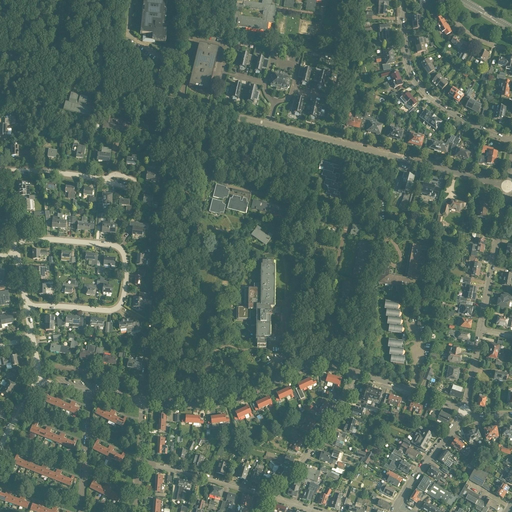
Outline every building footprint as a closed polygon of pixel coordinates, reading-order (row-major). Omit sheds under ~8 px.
[(146,38),(165,44),(166,31),(164,31),(167,0),(143,0),(140,34),(146,35),(145,38),(146,38)] [(419,0),(420,4),(418,7),(422,10),(422,11),(427,11),(430,4),(427,2),(427,3),(423,1),(420,0),(419,0)] [(377,8),(377,15),(386,16),(387,7),(379,6),(379,8),(377,8)] [(263,11),(240,8),(238,18),(261,22),(263,11)] [(438,26),(440,29),(442,32),(444,31),(446,35),(451,32),(447,25),(446,25),(443,20),(442,20),(439,15),(438,16),(437,16),(436,17),(435,17),(434,18),(438,25),(438,26)] [(388,32),(378,33),(379,42),(389,41),(388,32)] [(465,48),(467,44),(464,42),(458,38),(457,39),(455,37),(451,42),(459,49),(461,46),(465,48)] [(217,58),(215,57),(216,54),(218,54),(219,50),(210,48),(209,53),(207,53),(208,48),(199,45),(198,49),(200,50),(199,53),(197,53),(196,59),(198,60),(197,63),(195,63),(193,69),(195,70),(194,74),(192,73),(189,87),(195,88),(196,87),(203,88),(202,90),(209,92),(212,78),(210,77),(211,74),(213,74),(214,68),(212,67),(213,64),(215,64),(217,58)] [(424,45),(416,47),(417,53),(425,51),(424,45)] [(461,54),(459,58),(463,61),(468,50),(465,49),(462,54),(461,54)] [(478,55),(476,58),(481,60),(480,62),(484,63),(484,62),(485,62),(487,57),(488,57),(489,54),(481,50),(479,55),(478,55)] [(392,51),(383,52),(384,59),(393,57),(392,54),(393,53),(393,52),(392,51)] [(242,55),(239,67),(245,69),(245,68),(246,65),(251,66),(253,57),(246,55),(244,54),(244,55),(242,54),(242,55)] [(385,65),(382,65),(383,71),(391,69),(390,64),(394,63),(394,62),(395,62),(394,60),(393,57),(384,59),(385,65)] [(254,71),(261,72),(262,69),(266,70),(269,61),(262,59),(262,58),(260,58),(260,59),(258,58),(255,71),(254,71)] [(498,65),(506,67),(507,60),(499,58),(498,65)] [(428,59),(421,64),(424,69),(431,65),(434,63),(432,60),(429,62),(428,59)] [(431,65),(424,69),(427,75),(430,73),(432,75),(436,73),(435,70),(431,65)] [(311,71),(309,71),(309,70),(307,69),(306,70),(300,68),(298,77),(302,79),(302,82),(301,82),(308,84),(307,84),(310,71),(311,71)] [(323,87),(324,83),(327,84),(330,72),(317,69),(316,69),(313,81),(318,82),(317,86),(323,88),(323,87)] [(484,70),(481,81),(488,82),(488,75),(489,74),(489,71),(484,70)] [(391,80),(392,82),(400,79),(397,73),(391,76),(393,79),(391,80)] [(288,84),(290,79),(274,75),(270,86),(281,89),(287,91),(287,89),(289,88),(290,85),(288,84)] [(432,81),(437,85),(443,79),(438,75),(432,81)] [(388,84),(384,86),(385,88),(388,86),(389,87),(393,86),(394,89),(397,88),(398,90),(402,88),(401,86),(403,85),(400,79),(392,82),(388,84)] [(443,79),(437,85),(442,90),(447,84),(443,79)] [(502,81),(500,89),(509,90),(510,90),(511,87),(509,87),(510,83),(502,81)] [(232,97),(238,99),(241,85),(239,85),(239,84),(237,83),(237,84),(235,84),(234,87),(231,86),(230,94),(233,94),(232,97)] [(247,101),(254,103),(253,102),(254,100),(257,100),(259,93),(256,92),(256,89),(257,89),(255,89),(255,88),(253,87),(253,88),(250,88),(251,88),(247,101)] [(450,97),(453,99),(459,91),(457,89),(456,90),(453,88),(447,95),(448,96),(450,98),(450,97)] [(509,90),(500,89),(499,88),(498,92),(501,92),(501,97),(501,98),(507,99),(507,98),(509,90)] [(459,91),(453,99),(455,101),(457,103),(457,102),(458,103),(463,96),(460,93),(461,92),(459,91)] [(76,116),(82,118),(82,117),(89,119),(90,118),(92,110),(91,109),(85,108),(86,107),(89,99),(88,98),(81,96),(79,97),(79,96),(71,94),(70,94),(68,102),(69,103),(66,102),(64,103),(62,110),(63,111),(67,112),(66,114),(73,115),(73,114),(76,115),(76,116)] [(399,99),(405,105),(406,104),(412,99),(408,94),(403,97),(402,96),(399,99)] [(294,113),(300,114),(303,101),(304,101),(301,100),(302,99),(299,99),(299,100),(297,99),(297,102),(294,101),(292,109),(295,110),(294,113),(294,112),(294,113)] [(412,99),(406,104),(409,108),(408,109),(410,111),(412,108),(416,104),(412,99)] [(471,110),(476,102),(470,99),(465,107),(469,109),(468,109),(469,110),(470,110),(471,110)] [(476,102),(471,110),(472,110),(472,111),(473,112),(474,112),(477,113),(481,106),(481,105),(476,102)] [(309,116),(316,118),(315,118),(316,115),(319,116),(321,108),(318,107),(319,105),(319,104),(317,104),(317,103),(315,103),(313,103),(310,116),(309,116)] [(495,111),(495,113),(504,115),(505,108),(496,107),(493,107),(493,110),(495,111)] [(421,126),(425,128),(433,117),(431,115),(430,115),(429,114),(430,113),(427,111),(426,112),(425,111),(423,113),(422,113),(420,116),(421,116),(420,118),(424,121),(421,126)] [(346,126),(352,127),(355,119),(350,118),(351,114),(346,113),(344,118),(348,119),(346,126)] [(492,113),(491,119),(498,121),(499,123),(501,124),(502,121),(503,122),(504,115),(495,113),(492,113)] [(355,119),(352,127),(359,129),(361,122),(365,124),(366,121),(367,114),(366,114),(364,118),(356,116),(355,119)] [(129,125),(125,124),(126,122),(122,121),(122,118),(106,116),(105,121),(104,120),(102,130),(128,134),(129,125)] [(433,117),(425,128),(428,130),(431,126),(436,130),(437,128),(438,129),(440,126),(439,125),(441,123),(440,122),(440,120),(438,119),(437,119),(436,119),(433,117)] [(0,138),(6,139),(7,126),(11,126),(12,118),(5,118),(5,125),(0,124),(0,138)] [(369,123),(367,131),(367,132),(368,133),(370,133),(371,133),(371,132),(373,133),(376,123),(376,122),(376,121),(374,120),(373,124),(369,123)] [(376,123),(373,133),(376,134),(376,135),(378,135),(379,135),(379,134),(379,135),(382,126),(378,125),(378,124),(376,123)] [(391,138),(394,138),(396,129),(394,128),(394,129),(390,128),(388,137),(388,138),(390,139),(391,138)] [(396,129),(394,138),(396,139),(396,140),(397,140),(399,141),(400,140),(402,132),(399,131),(399,130),(396,129)] [(414,145),(417,136),(410,134),(408,144),(411,144),(411,145),(413,146),(414,145)] [(417,136),(414,145),(415,145),(415,146),(417,147),(418,146),(421,147),(423,138),(417,136)] [(439,144),(437,152),(440,153),(441,152),(446,153),(448,146),(449,143),(452,144),(455,138),(451,136),(449,141),(448,141),(447,142),(445,146),(439,144)] [(437,152),(439,144),(440,142),(435,140),(434,143),(431,142),(429,148),(433,150),(434,151),(437,152)] [(76,158),(84,159),(85,153),(86,153),(87,151),(85,151),(86,147),(78,146),(78,145),(73,144),(72,151),(77,152),(76,158)] [(454,156),(468,160),(470,153),(460,151),(460,150),(456,148),(457,146),(456,145),(452,144),(450,151),(455,152),(454,156)] [(482,147),(480,153),(484,153),(485,150),(486,151),(485,157),(488,158),(496,159),(496,158),(497,158),(498,157),(498,156),(498,155),(497,155),(497,153),(492,152),(493,149),(482,147)] [(42,153),(48,154),(48,158),(56,159),(57,152),(49,151),(49,149),(43,148),(42,153)] [(102,149),(102,154),(98,154),(97,161),(109,162),(110,155),(111,150),(102,149)] [(127,158),(126,164),(135,165),(136,157),(132,156),(132,159),(127,158)] [(479,156),(477,163),(482,164),(483,159),(486,160),(486,164),(495,165),(495,163),(496,163),(497,163),(497,161),(496,160),(496,159),(488,158),(485,157),(479,156)] [(324,168),(323,170),(333,173),(335,167),(330,165),(330,164),(321,161),(320,166),(324,168)] [(146,180),(155,181),(156,171),(152,171),(152,169),(147,169),(146,180)] [(326,177),(326,180),(335,182),(337,176),(332,174),(333,173),(323,170),(322,175),(326,177)] [(404,177),(402,176),(399,189),(401,190),(401,191),(405,192),(401,209),(408,211),(413,193),(410,192),(411,186),(413,179),(414,178),(410,177),(405,176),(404,177)] [(329,186),(328,189),(337,191),(339,185),(335,183),(335,182),(326,180),(324,184),(329,186)] [(19,189),(17,189),(18,193),(19,193),(20,196),(30,196),(30,186),(31,186),(31,182),(18,184),(19,189)] [(421,193),(427,195),(427,196),(437,199),(439,190),(434,188),(434,187),(424,184),(420,183),(419,187),(422,188),(421,193)] [(216,185),(214,191),(228,194),(229,190),(227,190),(228,189),(226,189),(226,187),(216,185)] [(68,198),(74,199),(75,193),(74,193),(74,188),(66,186),(65,192),(69,192),(68,198)] [(92,210),(95,210),(96,202),(96,198),(93,198),(93,196),(92,196),(93,191),(90,190),(91,189),(84,188),(83,195),(89,196),(89,203),(92,203),(92,210)] [(337,191),(328,189),(327,194),(331,195),(330,198),(340,200),(341,194),(337,193),(337,191)] [(228,194),(214,191),(213,197),(223,200),(224,198),(225,198),(227,198),(228,194)] [(111,206),(114,206),(114,201),(111,201),(112,195),(103,195),(103,201),(100,201),(99,204),(111,205),(111,206)] [(28,200),(23,201),(24,210),(24,212),(30,211),(30,210),(29,204),(30,204),(31,204),(31,203),(32,203),(32,202),(32,201),(31,200),(34,200),(34,196),(28,196),(28,200)] [(149,208),(156,209),(157,203),(152,202),(153,197),(144,196),(143,204),(146,205),(149,208)] [(227,209),(233,210),(237,197),(233,196),(232,198),(231,199),(230,199),(227,209)] [(481,204),(479,212),(477,212),(476,217),(485,219),(486,215),(487,215),(489,206),(490,206),(490,204),(489,204),(490,197),(485,196),(484,197),(480,196),(479,204),(481,204)] [(233,210),(239,212),(242,202),(241,201),(241,200),(240,200),(241,198),(237,197),(233,210)] [(242,202),(239,212),(246,214),(248,203),(247,203),(247,201),(246,201),(247,199),(243,198),(242,202)] [(125,214),(131,215),(132,206),(129,206),(129,201),(120,199),(119,205),(126,206),(125,214)] [(212,200),(211,206),(224,209),(225,205),(224,205),(224,204),(222,204),(223,202),(212,200)] [(251,209),(286,218),(288,209),(253,200),(251,209)] [(451,201),(450,204),(449,203),(448,205),(445,204),(443,214),(446,215),(448,208),(451,209),(451,208),(456,209),(455,210),(459,211),(461,206),(464,207),(465,203),(458,202),(458,203),(451,201)] [(224,209),(211,206),(209,212),(220,214),(220,213),(221,213),(223,213),(224,209)] [(34,227),(37,227),(37,222),(36,222),(36,219),(40,218),(40,215),(34,216),(34,219),(26,220),(27,229),(34,228),(34,227)] [(84,217),(83,231),(89,231),(90,229),(94,230),(95,221),(90,221),(90,223),(86,223),(87,218),(84,217)] [(140,223),(131,222),(131,228),(132,229),(132,235),(142,236),(142,229),(148,230),(148,225),(139,224),(140,223)] [(259,231),(260,229),(257,226),(251,234),(266,245),(272,236),(269,233),(267,236),(259,231)] [(357,226),(357,228),(352,226),(350,234),(355,235),(355,234),(360,235),(361,227),(357,226)] [(472,235),(472,236),(472,237),(473,237),(474,238),(475,238),(474,243),(470,243),(470,245),(484,247),(485,241),(482,241),(483,238),(478,237),(479,234),(472,233),(472,234),(472,235)] [(351,277),(360,279),(369,244),(360,242),(351,277)] [(396,286),(396,291),(401,292),(403,287),(410,289),(414,286),(415,279),(421,279),(422,273),(417,272),(418,264),(423,265),(424,259),(419,258),(421,250),(426,250),(426,248),(411,245),(405,273),(407,274),(406,279),(401,278),(402,276),(394,275),(394,277),(389,276),(390,270),(387,270),(388,267),(380,266),(379,272),(381,272),(379,280),(382,283),(389,285),(389,290),(392,291),(393,285),(396,286)] [(483,254),(484,247),(470,245),(470,247),(470,249),(472,251),(471,256),(476,257),(477,253),(483,254)] [(146,256),(144,255),(137,255),(135,255),(136,258),(137,258),(136,265),(143,266),(143,265),(146,265),(147,261),(143,261),(143,259),(150,259),(151,251),(151,250),(150,250),(150,249),(149,249),(142,251),(142,252),(144,251),(146,256)] [(33,251),(33,259),(41,259),(41,256),(47,256),(47,251),(40,252),(40,250),(33,251)] [(62,252),(61,260),(69,261),(69,263),(74,264),(75,258),(70,257),(71,253),(62,252)] [(92,260),(91,266),(97,266),(98,255),(94,254),(94,255),(86,254),(85,260),(92,260)] [(104,266),(114,267),(115,259),(105,258),(104,266)] [(469,258),(468,263),(470,263),(468,269),(470,269),(480,271),(481,265),(476,264),(477,259),(469,258)] [(237,307),(238,307),(238,319),(250,319),(250,321),(250,316),(251,316),(252,316),(253,315),(254,315),(255,315),(256,315),(256,338),(255,338),(255,340),(257,340),(257,345),(266,345),(266,340),(273,340),(273,342),(281,342),(281,335),(274,335),(274,338),(270,338),(270,334),(271,334),(271,315),(274,315),(274,312),(275,312),(275,308),(274,308),(275,266),(273,266),(273,262),(269,262),(269,261),(266,261),(266,262),(262,262),(262,266),(261,266),(260,292),(260,291),(259,291),(258,290),(257,290),(257,289),(248,289),(248,307),(237,307)] [(39,277),(39,280),(45,279),(44,273),(46,273),(46,272),(49,272),(49,267),(46,267),(42,267),(42,268),(36,269),(36,278),(39,277)] [(470,269),(469,273),(471,273),(471,276),(479,277),(480,271),(470,269)] [(511,270),(510,274),(504,273),(502,285),(511,287),(511,279),(511,270)] [(140,274),(140,276),(136,276),(135,285),(140,285),(141,277),(144,277),(144,274),(140,274)] [(78,282),(75,282),(75,280),(71,279),(71,285),(63,284),(62,288),(65,289),(64,293),(72,294),(73,287),(77,287),(78,282)] [(100,283),(100,280),(97,280),(97,286),(84,285),(84,291),(86,291),(86,295),(95,296),(95,290),(100,290),(100,283)] [(466,284),(464,292),(475,295),(476,288),(469,287),(469,284),(470,284),(470,281),(463,280),(462,283),(466,284)] [(341,300),(350,301),(350,282),(342,282),(341,300)] [(53,293),(53,283),(47,283),(47,286),(39,286),(39,295),(46,295),(46,294),(49,294),(49,293),(53,293)] [(107,286),(108,283),(105,283),(105,285),(103,285),(103,293),(103,294),(106,295),(107,294),(112,294),(113,286),(107,286)] [(0,306),(6,306),(5,302),(10,301),(8,291),(0,292),(0,306)] [(475,295),(464,292),(463,292),(462,298),(460,298),(460,301),(457,300),(457,303),(466,305),(467,301),(470,302),(470,300),(474,301),(475,295)] [(134,298),(133,307),(138,308),(138,310),(143,311),(144,300),(148,300),(149,295),(140,293),(139,299),(134,298)] [(500,307),(505,308),(505,307),(508,307),(509,302),(508,302),(509,301),(511,301),(511,295),(504,294),(503,297),(501,297),(500,301),(498,300),(497,305),(500,306),(500,307)] [(390,321),(389,328),(391,328),(390,333),(401,334),(403,326),(400,326),(401,318),(399,318),(400,311),(398,310),(399,303),(385,301),(385,305),(387,305),(386,313),(388,313),(387,320),(390,321)] [(472,309),(472,308),(467,307),(467,305),(466,305),(460,304),(460,307),(459,306),(458,313),(460,313),(460,314),(465,314),(465,315),(468,315),(471,315),(471,313),(471,312),(472,311),(473,310),(472,309)] [(0,329),(2,329),(1,325),(13,323),(12,315),(8,316),(8,317),(6,317),(6,315),(2,316),(1,313),(0,313),(0,329)] [(66,320),(61,321),(61,324),(61,326),(64,326),(65,327),(72,327),(72,325),(73,317),(66,316),(66,320)] [(72,325),(72,327),(78,328),(78,330),(82,330),(84,330),(84,327),(83,327),(83,323),(79,323),(80,318),(73,317),(72,325)] [(460,320),(459,324),(460,324),(460,327),(470,329),(471,322),(462,320),(462,318),(458,317),(458,319),(460,320)] [(496,325),(506,327),(507,323),(508,322),(510,323),(511,320),(505,319),(505,318),(503,317),(503,318),(497,317),(496,325)] [(94,333),(96,333),(97,319),(88,319),(88,325),(90,325),(90,326),(94,326),(94,333)] [(129,319),(125,320),(127,331),(133,330),(133,328),(134,328),(133,322),(130,322),(129,319)] [(127,331),(125,320),(121,321),(121,323),(119,324),(119,330),(120,330),(121,332),(127,331)] [(461,339),(461,340),(462,340),(463,342),(464,341),(464,340),(468,340),(468,339),(469,339),(470,338),(470,337),(470,336),(469,336),(469,335),(459,333),(457,333),(458,332),(449,331),(448,334),(449,334),(448,335),(453,336),(455,339),(456,338),(458,338),(458,339),(461,339)] [(393,359),(392,363),(404,365),(405,357),(402,356),(403,349),(401,349),(402,341),(389,339),(388,343),(390,343),(389,351),(392,351),(391,359),(393,359)] [(50,352),(59,353),(61,347),(51,345),(50,352)] [(489,346),(489,348),(490,349),(489,351),(497,353),(501,354),(503,354),(503,351),(499,350),(500,347),(491,345),(490,346),(489,346)] [(87,353),(86,360),(93,361),(95,347),(89,346),(87,353)] [(61,347),(59,353),(69,355),(70,348),(70,349),(61,347)] [(448,360),(449,361),(449,362),(453,363),(454,362),(460,363),(461,355),(459,354),(460,350),(450,348),(449,354),(448,354),(447,358),(448,359),(448,360)] [(9,357),(10,359),(5,360),(4,358),(0,359),(2,366),(6,365),(5,364),(11,363),(11,366),(18,365),(16,356),(9,357)] [(127,367),(134,369),(136,359),(129,357),(129,360),(128,360),(127,367)] [(136,359),(134,369),(141,370),(142,363),(142,360),(136,359)] [(447,367),(446,373),(459,375),(459,372),(458,371),(458,369),(447,367)] [(3,380),(0,384),(3,386),(2,386),(12,392),(15,385),(15,381),(16,381),(17,377),(19,377),(19,372),(6,373),(6,377),(4,380),(3,380)] [(495,372),(494,379),(499,380),(498,384),(505,385),(505,382),(506,382),(507,374),(495,372)] [(326,382),(332,384),(334,377),(328,375),(326,379),(323,378),(322,381),(326,382)] [(334,377),(332,384),(336,385),(335,388),(338,389),(339,386),(341,379),(334,377)] [(310,378),(304,381),(307,388),(313,385),(313,384),(316,383),(315,380),(312,382),(310,378)] [(300,400),(305,398),(301,390),(307,388),(304,381),(297,384),(299,388),(296,389),(300,400)] [(2,386),(0,390),(0,392),(2,393),(1,394),(8,398),(12,392),(2,386)] [(361,396),(360,400),(364,402),(363,404),(366,405),(367,401),(377,404),(381,392),(371,389),(371,388),(364,386),(362,393),(361,396)] [(290,388),(283,391),(286,397),(290,396),(291,399),(294,397),(294,399),(297,398),(295,393),(293,394),(290,388)] [(445,394),(449,395),(459,399),(461,393),(451,390),(450,392),(446,390),(445,394)] [(46,391),(42,401),(49,404),(51,398),(46,396),(48,392),(46,391)] [(286,397),(283,391),(276,394),(278,397),(275,399),(276,401),(279,400),(286,397)] [(388,400),(387,404),(393,406),(395,397),(389,395),(388,400)] [(486,398),(486,396),(483,395),(482,398),(479,397),(477,406),(481,407),(482,407),(484,407),(486,398)] [(51,398),(49,404),(56,406),(60,397),(57,396),(56,400),(51,398)] [(60,397),(56,406),(63,409),(65,403),(60,402),(62,398),(60,397)] [(269,397),(262,400),(265,407),(269,405),(270,408),(273,407),(272,404),(269,397)] [(395,397),(393,406),(398,407),(399,404),(400,404),(401,399),(395,397)] [(265,407),(262,400),(256,403),(257,407),(254,408),(255,411),(259,409),(259,410),(265,407)] [(323,404),(321,407),(326,410),(329,405),(325,402),(322,400),(320,402),(323,404)] [(65,403),(63,409),(70,412),(74,402),(71,401),(70,405),(65,403)] [(70,412),(69,414),(71,415),(72,413),(77,415),(79,409),(74,407),(76,403),(74,402),(70,412)] [(412,408),(415,409),(417,404),(411,402),(409,407),(409,408),(408,410),(411,411),(412,408)] [(100,404),(95,414),(102,417),(105,411),(100,409),(102,405),(100,404)] [(304,408),(303,408),(313,415),(315,411),(308,406),(304,408)] [(352,414),(361,417),(363,409),(354,406),(353,409),(352,414)] [(248,407),(242,410),(245,416),(246,419),(252,416),(251,413),(248,407)] [(326,410),(321,407),(319,410),(317,408),(315,410),(318,412),(322,415),(326,410)] [(105,411),(102,417),(109,420),(113,411),(111,410),(109,414),(105,411)] [(245,416),(242,410),(235,412),(237,416),(234,417),(235,420),(238,419),(245,416)] [(109,420),(115,424),(118,418),(114,416),(116,412),(113,411),(109,420)] [(431,411),(429,416),(437,420),(447,424),(451,417),(441,412),(439,415),(433,412),(431,411)] [(225,415),(218,416),(219,423),(226,422),(229,421),(229,418),(225,419),(225,415)] [(211,421),(208,421),(208,424),(211,424),(212,424),(219,423),(218,416),(211,417),(211,421)] [(123,420),(118,418),(115,424),(122,427),(127,418),(125,417),(123,420)] [(310,423),(308,425),(313,429),(317,423),(312,420),(309,418),(308,421),(310,423)] [(346,421),(345,424),(354,427),(356,421),(350,419),(349,421),(346,421)] [(34,422),(30,432),(37,435),(40,429),(34,427),(36,423),(34,422)] [(344,428),(343,431),(352,434),(354,427),(345,424),(344,428)] [(303,426),(301,428),(305,430),(305,431),(309,434),(313,429),(308,425),(307,428),(303,426)] [(40,429),(37,435),(45,438),(49,428),(46,427),(45,431),(40,429)] [(49,428),(45,438),(52,441),(54,435),(50,433),(51,429),(49,428)] [(471,432),(474,440),(475,442),(481,439),(481,437),(478,430),(475,431),(475,430),(471,432)] [(425,431),(422,436),(429,440),(432,435),(425,431)] [(474,440),(471,432),(467,433),(468,434),(466,435),(468,442),(469,442),(469,444),(472,443),(471,441),(474,440)] [(54,435),(52,441),(57,443),(56,444),(58,445),(59,444),(63,434),(60,433),(59,437),(54,435)] [(335,433),(333,440),(340,442),(343,443),(347,444),(350,438),(335,433)] [(59,444),(66,446),(68,440),(64,439),(65,435),(63,434),(59,444)] [(422,436),(419,441),(426,445),(427,444),(428,445),(429,442),(428,442),(429,440),(422,436)] [(198,437),(195,444),(200,447),(202,443),(208,443),(208,437),(198,437)] [(297,441),(296,444),(300,447),(304,442),(299,439),(296,437),(295,439),(297,441)] [(68,440),(66,446),(71,448),(70,449),(73,450),(77,439),(74,438),(73,442),(68,440)] [(456,439),(453,442),(467,454),(469,452),(466,449),(464,446),(456,439)] [(92,449),(100,453),(103,447),(97,445),(99,441),(97,440),(92,449)] [(333,440),(331,445),(342,449),(343,443),(340,442),(333,440)] [(417,440),(414,444),(415,445),(423,450),(426,445),(419,441),(417,440)] [(300,447),(296,444),(293,442),(291,445),(289,447),(292,449),(297,452),(300,447)] [(404,442),(400,448),(416,457),(418,453),(408,448),(410,445),(404,442)] [(453,442),(451,446),(455,449),(455,448),(455,449),(455,450),(456,450),(456,451),(457,452),(458,452),(459,451),(462,454),(465,456),(467,456),(468,455),(467,454),(453,442)] [(100,453),(107,456),(112,447),(109,446),(107,450),(103,447),(100,453)] [(164,446),(158,446),(157,454),(167,455),(167,447),(164,446)] [(111,459),(114,460),(117,454),(112,452),(114,448),(112,447),(107,456),(106,459),(110,461),(111,459)] [(416,457),(400,448),(398,452),(394,450),(392,453),(401,458),(403,455),(414,461),(416,457)] [(177,458),(184,459),(186,451),(179,449),(177,458)] [(320,456),(336,461),(340,462),(343,453),(333,450),(332,455),(331,454),(330,455),(321,452),(320,456)] [(444,451),(441,455),(452,463),(456,458),(451,455),(451,456),(444,451)] [(117,454),(114,460),(121,463),(125,454),(123,453),(121,456),(117,454)] [(13,464),(20,467),(23,461),(18,459),(20,455),(17,454),(13,464)] [(392,454),(389,460),(392,461),(409,470),(411,466),(402,461),(402,462),(399,460),(400,459),(392,454)] [(284,463),(292,465),(295,458),(286,455),(284,463)] [(452,463),(441,455),(438,459),(449,468),(452,463)] [(336,461),(320,456),(319,460),(325,462),(325,463),(327,463),(332,464),(335,465),(336,461)] [(20,467),(27,469),(31,460),(29,459),(27,463),(23,461),(20,467)] [(27,469),(34,472),(37,466),(32,465),(34,461),(31,460),(27,469)] [(385,464),(384,467),(393,471),(394,469),(395,469),(395,468),(398,470),(398,471),(400,472),(401,471),(407,474),(409,470),(392,461),(389,466),(385,464)] [(216,473),(224,475),(227,465),(219,462),(216,473)] [(272,471),(271,473),(278,479),(283,472),(285,468),(283,468),(284,465),(275,462),(272,471)] [(243,463),(242,466),(241,465),(240,468),(239,467),(237,471),(239,472),(237,478),(241,479),(246,464),(243,463)] [(34,472),(41,475),(45,465),(43,464),(41,468),(37,466),(34,472)] [(41,475),(48,478),(51,472),(46,470),(48,466),(45,465),(41,475)] [(250,482),(254,483),(259,466),(258,465),(257,468),(256,468),(254,473),(253,472),(250,482)] [(259,466),(254,483),(258,484),(261,475),(262,470),(261,470),(262,467),(259,466)] [(432,466),(429,470),(443,479),(445,475),(440,472),(432,466)] [(476,467),(475,469),(469,479),(482,487),(482,486),(483,487),(482,487),(489,491),(491,488),(484,484),(484,485),(483,485),(489,475),(476,467)] [(308,469),(307,474),(318,477),(319,473),(308,469)] [(51,472),(48,478),(53,480),(53,481),(55,482),(55,481),(59,471),(57,470),(55,474),(51,472)] [(443,479),(429,470),(427,473),(435,479),(438,481),(440,479),(444,483),(445,481),(443,479)] [(55,481),(62,483),(65,477),(60,476),(62,472),(59,471),(55,481)] [(387,473),(386,476),(399,483),(401,479),(388,472),(387,473)] [(264,474),(261,482),(264,483),(263,485),(271,487),(278,479),(271,473),(269,474),(266,475),(264,474)] [(399,483),(386,476),(380,473),(379,475),(384,479),(384,480),(397,487),(399,483)] [(511,476),(508,473),(507,473),(505,476),(503,475),(502,478),(511,483),(511,476)] [(318,477),(307,474),(305,479),(317,482),(318,477)] [(65,477),(62,483),(70,487),(74,477),(72,476),(70,480),(65,477)] [(431,482),(424,477),(417,488),(424,493),(429,485),(432,487),(434,484),(431,482)] [(90,488),(96,491),(99,486),(95,484),(97,480),(94,479),(90,488)] [(179,487),(177,495),(180,495),(179,498),(182,498),(185,481),(179,480),(178,487),(179,487)] [(185,481),(182,500),(184,500),(186,488),(190,489),(191,482),(185,481)] [(287,495),(292,496),(293,492),(294,492),(295,487),(296,487),(298,481),(297,481),(294,484),(293,487),(292,486),(291,490),(290,489),(290,491),(289,490),(287,495)] [(293,492),(292,496),(296,497),(298,492),(297,492),(298,488),(300,482),(298,481),(296,487),(295,487),(294,492),(293,492)] [(96,491),(103,495),(108,485),(106,484),(104,488),(99,486),(96,491)] [(447,492),(434,484),(432,487),(428,495),(441,503),(442,501),(446,504),(451,494),(447,491),(447,492)] [(502,484),(499,489),(506,494),(508,490),(509,488),(502,484)] [(103,495),(110,498),(113,493),(108,490),(110,487),(108,485),(103,495)] [(475,505),(482,509),(485,502),(485,503),(480,500),(480,498),(479,498),(479,497),(467,490),(469,486),(465,485),(459,496),(475,505)] [(318,489),(309,486),(308,491),(305,490),(302,499),(310,502),(313,494),(316,495),(318,489)] [(209,495),(215,497),(217,489),(211,487),(209,495)] [(383,493),(392,498),(395,491),(386,487),(383,493)] [(217,489),(215,497),(221,499),(223,490),(217,489)] [(317,504),(324,506),(327,497),(328,497),(331,491),(328,489),(324,495),(320,494),(317,504)] [(416,489),(409,501),(413,503),(414,502),(416,503),(420,498),(422,499),(423,496),(419,494),(420,492),(416,489)] [(506,494),(499,489),(495,494),(502,499),(503,497),(504,497),(506,494)] [(0,494),(0,499),(5,502),(9,492),(7,491),(5,495),(0,493),(0,494)] [(5,502),(13,504),(15,498),(10,497),(11,493),(9,492),(5,502)] [(113,493),(110,498),(118,502),(122,493),(120,492),(118,495),(113,493)] [(330,508),(334,509),(338,494),(335,493),(334,499),(333,499),(330,508)] [(373,497),(372,499),(374,500),(373,502),(376,503),(375,505),(376,505),(385,509),(388,504),(376,498),(377,495),(372,493),(371,496),(373,497)] [(227,499),(226,503),(222,501),(219,510),(224,511),(227,511),(229,504),(233,505),(234,501),(235,496),(228,494),(227,499)] [(451,494),(446,504),(451,507),(455,498),(454,497),(455,496),(451,494)] [(13,504),(20,507),(23,497),(21,496),(19,500),(15,498),(13,504)] [(23,497),(20,507),(27,509),(29,503),(24,502),(26,498),(23,497)] [(248,498),(243,511),(246,511),(248,508),(249,508),(250,509),(251,508),(252,506),(251,505),(250,505),(252,499),(248,498)] [(348,511),(349,511),(355,511),(358,504),(356,503),(354,508),(349,506),(350,501),(347,500),(345,505),(344,509),(348,511)] [(483,509),(481,511),(486,511),(488,509),(489,507),(497,511),(500,505),(490,500),(488,503),(486,502),(485,502),(482,509),(483,509)] [(197,506),(195,511),(203,511),(204,511),(202,511),(205,503),(199,501),(198,502),(196,502),(195,505),(197,506)] [(30,510),(34,511),(37,511),(41,503),(39,502),(37,506),(32,504),(30,510)] [(37,511),(45,511),(47,509),(42,508),(43,504),(41,503),(37,511)] [(421,509),(426,511),(427,511),(432,505),(429,504),(428,505),(425,503),(421,509)]
